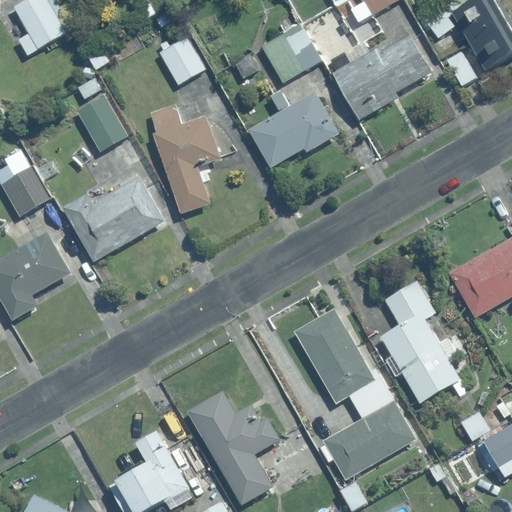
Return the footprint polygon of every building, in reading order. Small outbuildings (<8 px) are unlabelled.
[(32,57),(67,35),(78,29),(59,0),(28,0),(17,7),(33,33),(21,40),(32,57)] [(364,0),(366,2),(355,9),(363,23),(404,0),(364,0)] [(454,13),(465,5),(460,0),(440,0),(417,17),(425,32),(431,27),(439,38),(455,26),(449,18),(448,17),(454,13)] [(509,20),(497,0),(472,0),(465,5),(454,13),(471,42),(509,20)] [(511,25),(509,20),(471,42),(488,70),(511,54),(511,25)] [(265,47),(267,49),(286,83),(298,76),(299,77),(309,72),(308,70),(323,61),(303,26),(265,47)] [(163,53),(164,54),(183,86),(210,69),(190,36),(163,53)] [(329,62),(336,74),(362,120),(403,98),(401,93),(436,74),(414,36),(383,53),(381,49),(354,64),(347,52),(329,62)] [(90,56),(92,57),(101,70),(113,61),(103,47),(90,56)] [(477,78),(462,52),(449,60),(463,86),(477,78)] [(246,79),(248,78),(264,69),(256,53),(237,63),(246,79)] [(102,153),(132,137),(94,67),(78,77),(84,88),(76,93),(85,110),(80,112),(80,113),(102,153)] [(252,128),(253,130),(274,167),(310,147),(311,149),(342,132),(319,91),(252,128)] [(162,134),(158,136),(184,214),(213,204),(198,160),(223,152),(212,118),(185,127),(178,105),(155,113),(162,134)] [(12,169),(0,175),(0,177),(22,217),(55,199),(38,169),(36,170),(25,150),(7,160),(12,169)] [(66,208),(68,211),(97,262),(169,220),(144,177),(97,204),(91,194),(66,208)] [(0,262),(0,290),(16,320),(42,306),(37,297),(60,285),(57,280),(72,272),(51,234),(0,262)] [(477,318),(496,307),(511,298),(511,239),(452,273),(477,318)] [(399,378),(406,374),(424,405),(464,382),(449,356),(459,350),(452,337),(441,343),(429,321),(440,315),(421,281),(388,300),(404,327),(386,337),(397,358),(390,362),(399,378)] [(338,403),(352,395),(366,420),(329,441),(331,444),(323,448),(332,464),(338,460),(350,480),(420,440),(384,377),(377,381),(336,310),(297,332),(338,403)] [(191,412),(199,426),(246,505),(278,487),(259,455),(285,440),(271,416),(261,421),(252,405),(238,413),(226,391),(191,412)] [(501,425),(503,424),(511,418),(511,410),(507,403),(493,411),(501,425)] [(476,441),(478,441),(495,430),(484,411),(465,423),(476,441)] [(503,468),(506,466),(511,462),(511,427),(488,441),(503,468)] [(139,442),(149,460),(150,462),(112,484),(119,497),(127,511),(148,511),(173,498),(175,497),(178,504),(187,500),(184,494),(194,489),(161,430),(139,442)] [(344,491),(344,492),(356,511),(372,502),(359,481),(344,491)] [(69,511),(37,496),(29,511),(69,511)] [(209,511),(229,511),(224,503),(209,511)]
